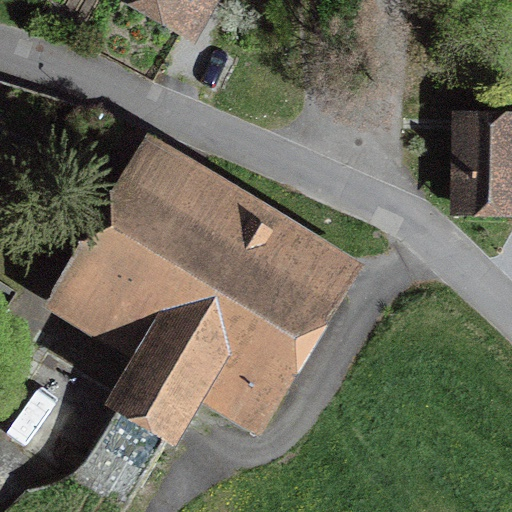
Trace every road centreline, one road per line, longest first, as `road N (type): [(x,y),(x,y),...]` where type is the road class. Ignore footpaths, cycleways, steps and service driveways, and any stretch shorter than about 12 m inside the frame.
road 1 (residential): [(0,60),(237,142),(370,204),(511,311)]
road 2 (track): [(425,243),(271,456),(175,511)]
